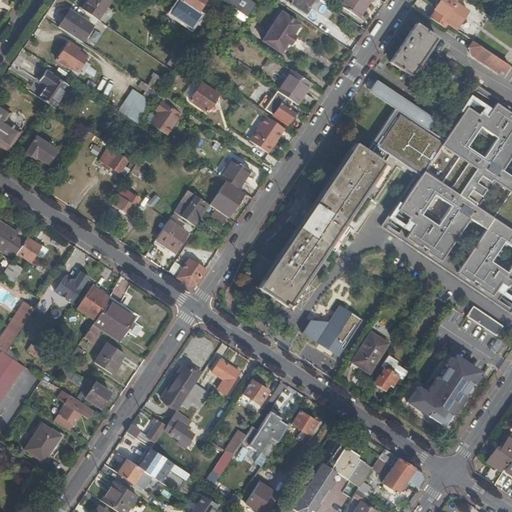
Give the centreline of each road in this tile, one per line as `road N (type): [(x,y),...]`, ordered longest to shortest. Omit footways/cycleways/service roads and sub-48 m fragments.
road 1 (residential): [(195,306),(402,0)]
road 2 (residential): [(195,306),(450,474)]
road 3 (residential): [(56,511),(195,306)]
road 4 (residential): [(0,179),(195,306)]
